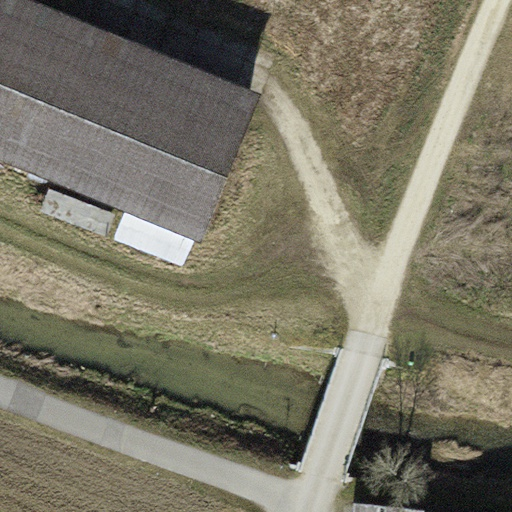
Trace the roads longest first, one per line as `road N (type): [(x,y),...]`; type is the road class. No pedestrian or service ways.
road 1 (track): [(372,334),(186,308),(0,232)]
road 2 (track): [(0,391),(313,510)]
road 3 (track): [(503,0),(381,311)]
road 4 (track): [(372,334),(313,510)]
